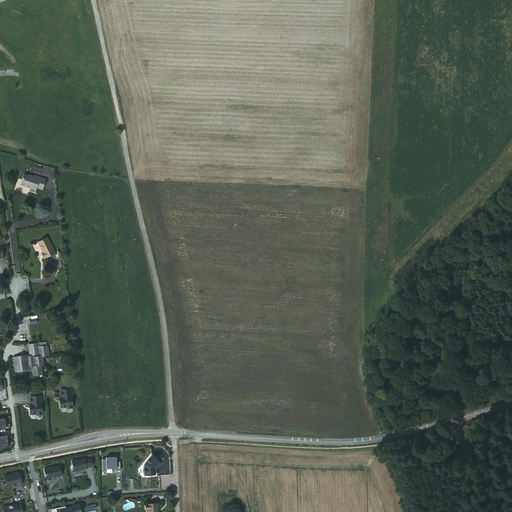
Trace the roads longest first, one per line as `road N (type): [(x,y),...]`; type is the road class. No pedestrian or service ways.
road 1 (unclassified): [(91,0),(153,273),(173,433)]
road 2 (tertiary): [(511,406),(346,441),(173,433)]
road 3 (tertiary): [(173,433),(28,454)]
